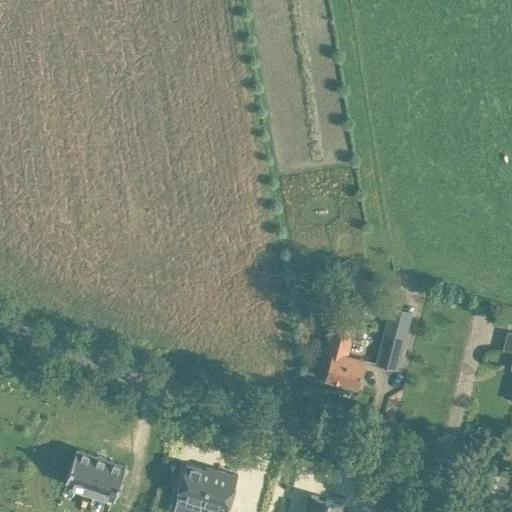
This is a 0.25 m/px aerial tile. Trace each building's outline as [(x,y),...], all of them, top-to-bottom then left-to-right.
[(397,367),(409,318),(388,312),(376,362),(397,367)] [(332,351),(326,376),(358,384),(364,358),(346,353),(353,326),(332,320),(325,349),(332,351)] [(77,447),(65,481),(114,498),(126,464),(77,447)] [(212,470),(193,464),(183,494),(233,510),(244,476),(213,466),(212,470)] [(345,511),(348,502),(314,493),(309,511),(345,511)]
